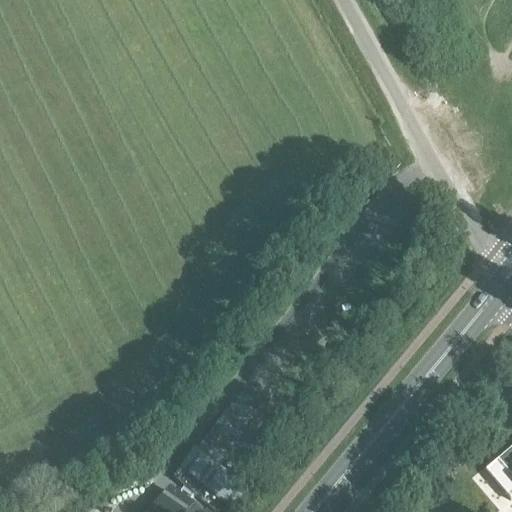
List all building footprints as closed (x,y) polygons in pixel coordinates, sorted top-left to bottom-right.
[(490,376),(495,381),(501,376),(493,365),(496,370),(490,376)] [(279,441),(264,460),(274,467),(289,449),(279,441)] [(181,469),(230,511),(240,511),(253,498),(196,450),(181,469)] [(511,451),(485,475),(509,503),(511,500),(511,451)] [(191,511),(169,493),(152,511),(191,511)]
